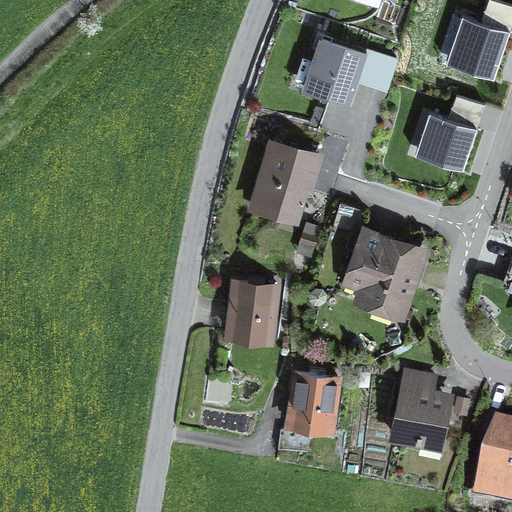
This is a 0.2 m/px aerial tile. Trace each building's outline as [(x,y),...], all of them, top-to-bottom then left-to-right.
[(493,77),(510,30),(467,16),(451,63),(493,77)] [(321,39),(305,87),(348,101),(364,54),(321,39)] [(457,90),(449,111),(478,121),(486,101),(457,90)] [(422,155),(463,169),(477,127),(429,111),(422,132),(429,134),(422,155)] [(271,148),(260,186),(257,185),(250,209),(278,217),(278,214),(296,219),(310,171),(315,172),(319,156),(290,148),(288,153),(271,148)] [(312,257),(322,227),(307,222),(297,251),(312,257)] [(423,253),(368,234),(352,278),(367,283),(362,299),(402,312),(423,253)] [(511,256),(503,281),(511,284),(511,256)] [(269,340),(276,287),(235,282),(229,335),(269,340)] [(430,397),(434,376),(407,371),(392,436),(420,442),(418,451),(440,456),(444,440),(439,439),(447,400),(430,397)] [(331,431),(338,378),(296,372),(288,430),(281,429),(279,449),(312,454),(315,428),(331,431)] [(457,511),(456,511),(506,511),(510,493),(511,493),(511,428),(500,426),(489,453),(472,450),(467,461),(457,511)]
